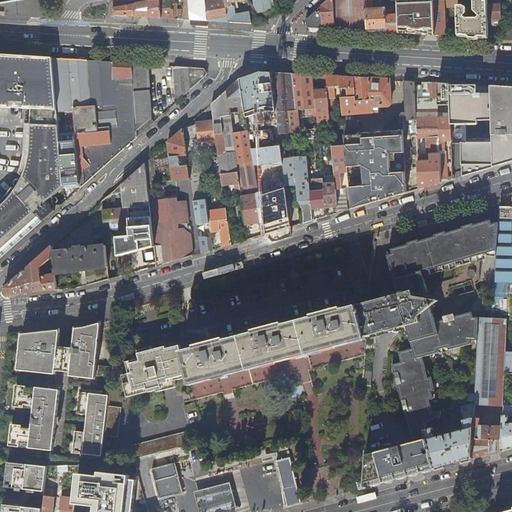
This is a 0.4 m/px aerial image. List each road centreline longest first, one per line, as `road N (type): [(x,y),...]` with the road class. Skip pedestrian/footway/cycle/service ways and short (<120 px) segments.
road 1 (residential): [(511,174),(87,298),(0,309)]
road 2 (residential): [(0,281),(220,82),(229,44)]
road 3 (secondary): [(511,63),(276,47)]
road 4 (secondary): [(229,44),(68,34)]
road 5 (primary): [(511,472),(368,511)]
